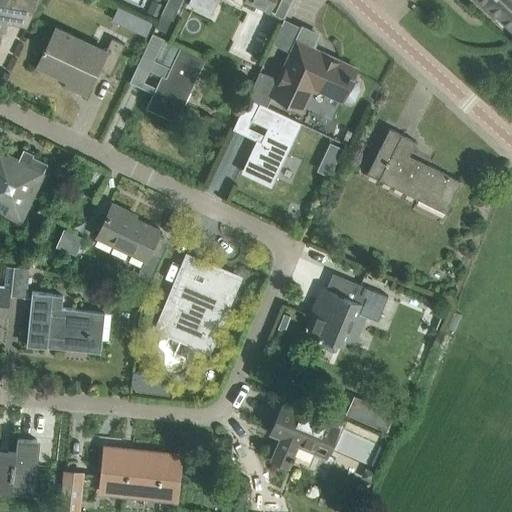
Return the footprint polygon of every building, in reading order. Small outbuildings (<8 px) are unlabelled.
[(27,27),(39,0),(0,0),(0,44),(2,32),(6,33),(8,20),(16,21),(17,15),(28,20),(25,26),(27,27)] [(154,0),(151,0),(147,12),(158,16),(163,4),(154,0)] [(167,0),(161,13),(172,18),(181,0),(167,0)] [(274,0),(189,0),(188,4),(212,15),(219,0),(246,0),(269,11),(274,0)] [(511,0),(477,0),(495,16),(498,14),(511,27),(511,0)] [(146,35),(152,21),(117,7),(111,21),(146,35)] [(111,75),(125,44),(113,39),(107,51),(54,26),(51,32),(42,50),(44,51),(38,64),(68,79),(67,82),(87,92),(98,69),(111,75)] [(356,68),(312,47),(318,34),(302,27),(272,93),(292,102),(302,81),(341,99),(342,98),(350,102),(354,100),(360,88),(358,84),(352,81),(354,76),(352,75),(356,68)] [(177,120),(206,59),(181,47),(171,69),(152,60),(162,38),(150,32),(136,64),(161,74),(152,94),(154,95),(149,106),(177,120)] [(272,184),(301,123),(246,96),(232,129),(244,134),(250,119),(267,126),(261,141),(256,139),(247,159),(249,159),(244,171),(272,184)] [(461,180),(429,164),(428,167),(407,156),(416,140),(390,126),(366,172),(419,199),(421,196),(446,209),(461,180)] [(331,140),(325,151),(338,157),(344,145),(331,140)] [(20,222),(47,163),(32,156),(28,165),(0,151),(0,201),(10,206),(6,215),(20,222)] [(61,162),(55,174),(66,179),(72,168),(61,162)] [(148,255),(160,230),(127,214),(129,211),(113,203),(96,238),(146,261),(137,279),(150,285),(161,261),(148,255)] [(50,207),(46,215),(55,219),(59,211),(50,207)] [(65,230),(57,248),(68,253),(76,234),(65,230)] [(28,250),(26,255),(37,260),(39,255),(28,250)] [(208,349),(238,277),(199,260),(183,296),(173,291),(158,328),(208,349)] [(10,296),(26,298),(29,267),(13,266),(10,296)] [(342,345),(356,311),(378,320),(388,295),(360,284),(354,299),(322,286),(315,303),(319,305),(308,331),(318,335),(317,336),(320,338),(319,342),(320,345),(333,350),(336,349),(339,343),(342,345)] [(0,315),(6,316),(9,289),(0,288),(0,315)] [(102,332),(104,313),(63,308),(64,297),(53,296),(53,294),(32,292),(26,345),(47,347),(48,340),(88,344),(87,350),(100,352),(102,332)] [(135,373),(134,386),(135,388),(136,389),(137,391),(139,391),(141,392),(172,395),(172,391),(172,387),(171,384),(170,380),(167,377),(164,374),(160,372),(155,370),(150,369),(145,369),(140,371),(135,373)] [(315,451),(327,421),(282,403),(270,432),(281,436),(271,459),(288,466),(297,443),(315,451)] [(253,447),(258,429),(246,426),(241,444),(253,447)] [(31,492),(34,460),(36,440),(17,438),(15,454),(0,452),(0,482),(2,482),(1,487),(13,488),(13,490),(31,492)] [(175,496),(179,456),(106,448),(102,485),(117,487),(117,489),(175,496)] [(365,467),(360,478),(371,483),(376,472),(365,467)] [(60,511),(67,511),(77,511),(82,475),(64,473),(60,511)]
